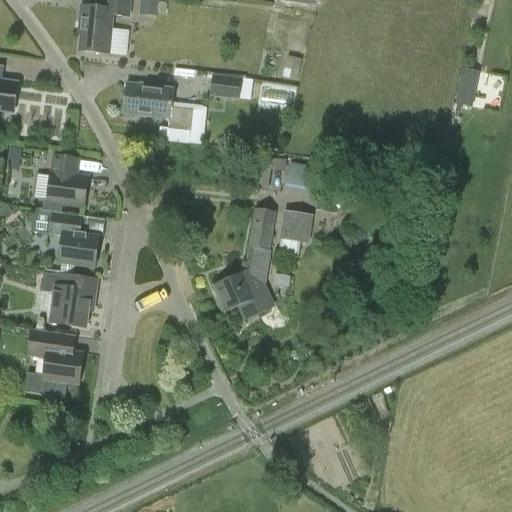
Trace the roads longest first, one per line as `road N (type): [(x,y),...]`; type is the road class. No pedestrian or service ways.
road 1 (residential): [(122,300),(133,196),(85,107),(11,0)]
road 2 (residential): [(219,389),(181,304),(152,292),(122,300)]
